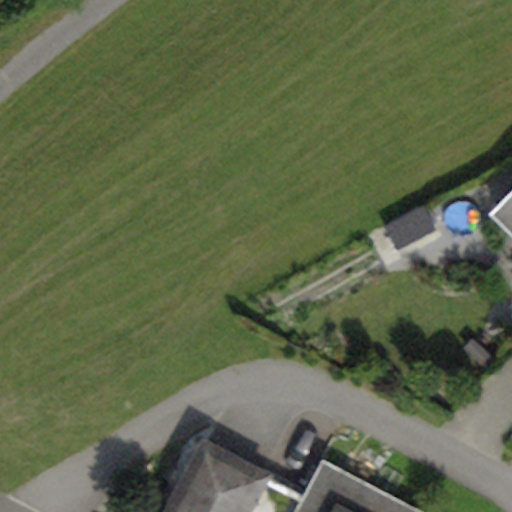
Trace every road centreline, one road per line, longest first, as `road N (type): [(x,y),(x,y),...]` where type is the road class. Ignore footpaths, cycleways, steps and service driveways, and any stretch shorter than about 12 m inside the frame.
road 1 (residential): [(511,492),(337,395),(279,382),(223,395),(25,504)]
road 2 (track): [(0,102),(118,0)]
